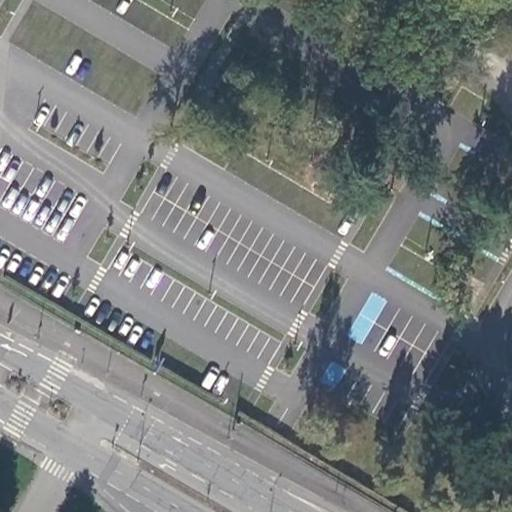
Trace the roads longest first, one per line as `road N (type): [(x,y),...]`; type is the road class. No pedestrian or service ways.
road 1 (secondary): [(290,511),(0,347)]
road 2 (secondary): [(0,400),(115,472)]
